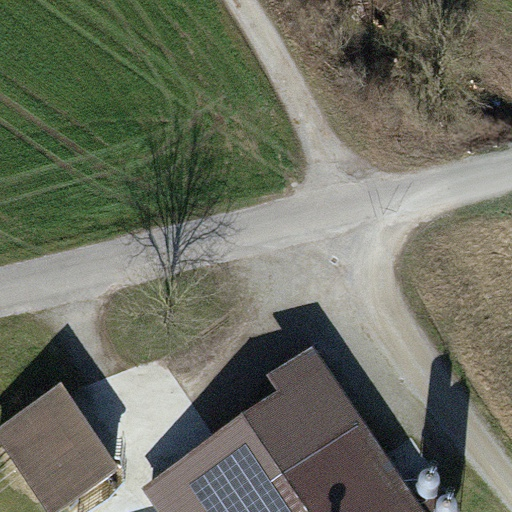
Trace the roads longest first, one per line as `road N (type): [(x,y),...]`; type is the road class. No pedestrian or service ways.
road 1 (tertiary): [(0,293),(511,170)]
road 2 (track): [(511,486),(378,327),(345,210)]
road 3 (track): [(243,0),(345,210)]
